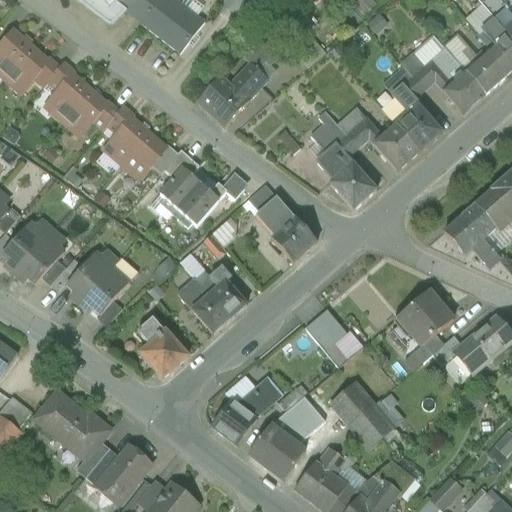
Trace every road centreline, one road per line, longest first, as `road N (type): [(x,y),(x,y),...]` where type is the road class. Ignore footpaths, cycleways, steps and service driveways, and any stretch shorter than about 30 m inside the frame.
road 1 (unclassified): [(367,238),(295,198),(25,0)]
road 2 (residential): [(367,238),(159,424)]
road 3 (residential): [(0,311),(159,424)]
road 4 (residential): [(511,110),(367,238)]
road 5 (residential): [(511,300),(367,238)]
road 6 (residential): [(159,424),(277,511)]
